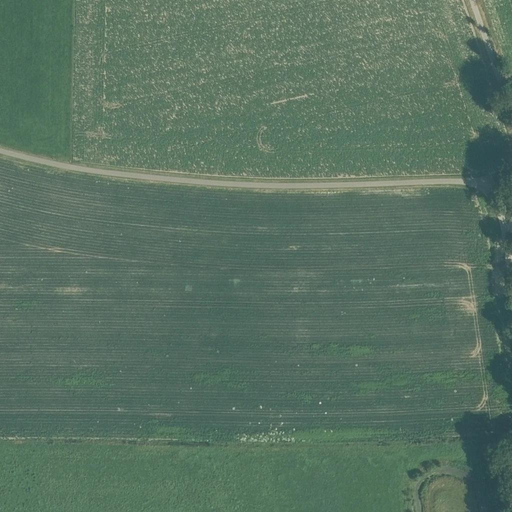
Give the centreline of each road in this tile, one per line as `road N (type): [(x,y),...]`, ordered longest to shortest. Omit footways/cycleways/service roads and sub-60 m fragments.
road 1 (unclassified): [(478,183),(214,183),(0,152)]
road 2 (unclassified): [(511,115),(471,0)]
